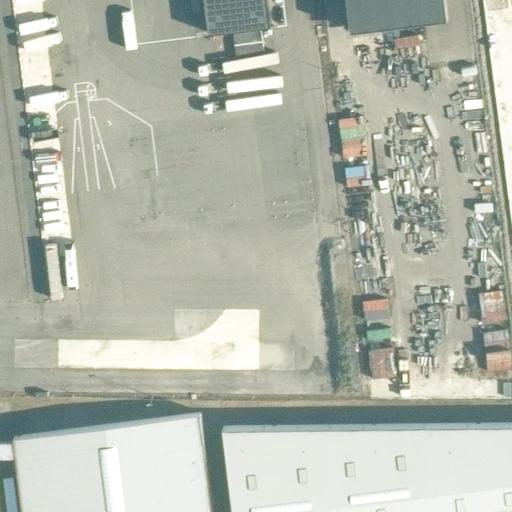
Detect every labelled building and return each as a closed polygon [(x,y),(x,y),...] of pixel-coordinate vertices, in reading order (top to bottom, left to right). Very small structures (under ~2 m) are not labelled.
[(271,25),(268,0),(205,0),(209,33),(271,25)] [(449,17),(446,0),(348,0),(352,30),(449,17)] [(511,0),(482,0),(511,231),(511,0)] [(490,65),(477,66),(479,92),(491,91),(490,65)] [(511,283),(495,284),(496,365),(511,364),(511,283)] [(402,290),(378,291),(381,372),(405,371),(402,290)] [(226,355),(244,355),(250,341),(257,341),(257,332),(264,314),(264,302),(189,301),(178,328),(179,312),(165,312),(165,349),(178,349),(178,334),(187,338),(180,355),(195,355),(201,340),(201,356),(224,356),(216,353),(227,327),(226,355)] [(456,337),(474,336),(473,314),(455,315),(456,337)] [(456,342),(456,362),(480,361),(479,342),(456,342)] [(214,511),(201,412),(15,436),(15,439),(17,455),(24,511),(214,511)] [(511,511),(511,422),(224,426),(234,511),(511,511)] [(0,438),(0,455),(17,455),(15,439),(0,438)]
